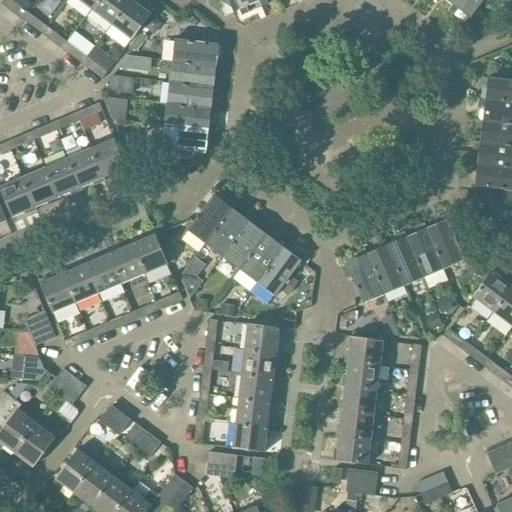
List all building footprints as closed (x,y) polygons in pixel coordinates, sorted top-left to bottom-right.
[(11,0),(6,7),(21,19),(26,11),(15,3),(11,0)] [(16,0),(15,3),(26,11),(31,6),(23,0),(16,0)] [(76,0),(91,11),(99,0),(76,0)] [(111,26),(130,0),(99,0),(91,11),(111,26)] [(132,0),(130,0),(111,26),(132,41),(142,27),(150,16),(151,15),(132,0)] [(206,0),(206,4),(223,17),(224,17),(226,16),(233,14),(233,13),(228,1),(226,0),(206,0)] [(233,0),(238,10),(239,10),(239,11),(241,16),(249,13),(246,7),(258,2),(257,0),(233,0)] [(456,0),(452,5),(448,10),(454,15),(458,10),(471,19),(477,10),(484,0),(456,0)] [(477,10),(471,19),(477,24),(484,15),(477,10)] [(31,15),(26,22),(41,34),(47,27),(31,15)] [(150,16),(142,27),(154,36),(162,24),(150,16)] [(51,30),(46,38),(62,50),(66,44),(68,43),(51,30)] [(129,46),(129,47),(133,50),(136,52),(147,37),(144,35),(140,32),(129,46)] [(182,36),(181,40),(199,42),(200,37),(200,35),(182,32),(182,36)] [(172,62),(216,67),(222,68),(223,61),(217,60),(219,45),(199,42),(181,40),(175,40),(172,62)] [(71,45),(66,53),(82,65),(87,57),(71,45)] [(111,48),(105,57),(107,59),(114,65),(121,56),(111,48)] [(125,60),(118,69),(139,72),(141,58),(127,56),(125,60)] [(107,59),(101,67),(108,73),(114,65),(107,59)] [(92,61),(86,68),(102,80),(108,73),(101,67),(92,61)] [(214,82),(216,67),(172,62),(169,83),(213,89),(220,90),(220,82),(214,82)] [(482,78),(481,86),(487,86),(485,100),(485,101),(511,103),(511,80),(488,78),(488,79),(482,78)] [(110,80),(108,91),(118,92),(120,81),(110,80)] [(212,103),(213,89),(169,83),(167,105),(211,111),(217,111),(218,104),(212,103)] [(511,103),(485,101),(485,100),(479,99),(478,107),(484,108),(482,122),(511,125),(511,103)] [(94,105),(76,113),(77,117),(79,121),(97,113),(94,105)] [(209,124),(211,111),(167,105),(164,127),(208,132),(214,133),(215,125),(209,124)] [(71,115),(53,123),(53,124),(56,131),(57,131),(71,125),(74,123),(71,115)] [(511,125),(482,122),(476,121),(476,128),(481,129),(480,143),(511,147),(511,125)] [(47,125),(30,133),(34,141),(51,133),(47,125)] [(207,146),(208,132),(164,127),(161,149),(206,154),(212,154),(213,146),(207,146)] [(25,135),(7,142),(8,145),(11,151),(29,143),(25,135)] [(91,149),(104,179),(127,169),(126,166),(118,147),(114,139),(91,149)] [(511,147),(480,143),(474,142),(473,150),(479,151),(477,165),(511,168),(511,147)] [(126,144),(118,147),(126,166),(133,162),(126,144)] [(81,189),(104,179),(91,149),(68,158),(81,189)] [(58,199),(81,189),(68,158),(45,168),(58,199)] [(511,168),(477,165),(472,163),(470,171),(476,172),(474,187),(472,204),(482,212),(484,196),(508,213),(511,208),(511,168)] [(35,209),(58,199),(45,168),(22,178),(35,209)] [(0,190),(12,219),(35,209),(22,178),(0,187),(0,190)] [(231,209),(235,204),(229,200),(225,204),(214,195),(187,231),(205,245),(231,209)] [(249,222),(253,218),(247,213),(243,218),(231,209),(205,245),(222,257),(249,222)] [(426,229),(444,270),(464,262),(462,255),(447,221),(444,215),(437,218),(439,224),(427,229),(426,229)] [(260,231),(249,222),(222,257),(239,270),(266,235),(267,235),(270,230),(264,226),(260,231)] [(426,229),(427,229),(425,224),(417,227),(419,232),(407,237),(406,238),(424,279),(444,270),(426,229)] [(166,231),(157,235),(163,249),(172,245),(166,231)] [(406,238),(407,237),(404,232),(397,235),(399,241),(387,246),(386,246),(404,287),(424,279),(406,238)] [(131,245),(144,275),(168,265),(155,235),(131,245)] [(277,244),(267,235),(266,235),(239,270),(257,283),(271,264),(283,248),(284,249),(287,244),(281,239),(277,244)] [(386,246),(387,246),(384,240),(377,244),(379,249),(367,254),(366,255),(384,296),(404,287),(386,246)] [(121,285),(144,275),(131,245),(109,254),(108,255),(121,285)] [(295,257),(284,249),(283,248),(271,264),(257,283),(275,297),(280,291),(290,277),(301,262),(304,256),(298,252),(295,257)] [(366,255),(367,254),(365,249),(357,253),(359,258),(345,263),(363,305),(384,296),(366,255)] [(98,295),(121,285),(108,255),(109,254),(85,264),(98,295)] [(76,305),(98,295),(85,264),(62,274),(76,305)] [(180,277),(181,279),(186,291),(196,277),(186,269),(180,277)] [(492,271),(472,298),(473,298),(492,312),(511,286),(492,271)] [(52,314),(76,305),(62,274),(39,284),(52,314)] [(290,277),(280,291),(288,297),(298,283),(290,277)] [(492,312),(493,313),(510,326),(511,324),(511,286),(492,312)] [(179,292),(161,300),(164,308),(183,301),(179,292)] [(453,310),(448,297),(436,302),(441,315),(453,310)] [(195,311),(195,312),(207,314),(208,302),(196,300),(195,311)] [(156,303),(137,310),(141,318),(159,311),(156,303)] [(233,318),(233,317),(235,307),(221,305),(219,315),(219,316),(233,318)] [(347,322),(354,319),(354,316),(354,310),(340,317),(339,328),(346,329),(347,322)] [(34,316),(45,343),(56,338),(44,312),(34,316)] [(133,312),(114,320),(118,328),(126,325),(137,320),(135,318),(133,312)] [(425,318),(430,331),(432,330),(441,326),(442,326),(436,313),(425,318)] [(34,347),(45,343),(34,316),(23,321),(34,347)] [(110,322),(91,330),(95,338),(114,330),(110,322)] [(244,350),(277,354),(280,329),(247,324),(244,350)] [(209,325),(206,345),(214,347),(217,326),(209,325)] [(87,332),(68,340),(72,348),(91,340),(87,332)] [(454,333),(448,340),(464,352),(469,345),(454,333)] [(347,363),(380,367),(383,341),(351,337),(347,363)] [(412,346),(410,365),(419,366),(422,346),(418,345),(412,345),(412,346)] [(474,348),(468,355),(483,366),(488,359),(474,348)] [(206,350),(203,370),(211,371),(214,350),(206,350)] [(274,378),(277,354),(244,350),(241,375),(274,378)] [(13,356),(10,379),(22,380),(25,357),(13,356)] [(44,371),(44,370),(39,359),(39,358),(25,356),(25,357),(22,380),(22,381),(40,383),(48,373),(44,371)] [(377,391),(380,367),(347,363),(344,387),(377,391)] [(494,363),(489,371),(502,381),(508,374),(494,363)] [(56,379),(79,396),(86,387),(64,370),(56,379)] [(409,370),(407,389),(416,390),(418,373),(418,371),(419,371),(415,371),(409,370)] [(203,374),(200,395),(204,395),(208,396),(211,375),(203,374)] [(271,403),(274,378),(241,375),(238,399),(271,403)] [(72,405),(79,396),(56,379),(49,388),(72,405)] [(374,415),(377,391),(344,387),(341,410),(374,415)] [(0,416),(13,399),(3,392),(0,396),(0,416)] [(406,395),(404,414),(413,415),(415,396),(408,395),(406,395)] [(14,454),(37,424),(18,410),(21,406),(13,399),(0,416),(0,425),(3,428),(0,432),(0,447),(2,445),(14,454)] [(199,399),(197,419),(201,420),(205,420),(208,400),(199,399)] [(268,428),(271,403),(238,399),(235,424),(268,428)] [(119,436),(131,421),(111,405),(99,421),(119,436)] [(371,441),(374,415),(341,410),(338,437),(371,441)] [(403,420),(401,439),(410,440),(411,435),(412,421),(403,420)] [(37,424),(14,454),(26,463),(23,467),(30,471),(32,468),(33,468),(56,438),(37,424)] [(130,446),(143,429),(136,424),(123,440),(130,446)] [(196,424),(194,444),(202,445),(205,425),(196,424)] [(265,453),(268,428),(235,424),(232,449),(265,453)] [(142,454),(154,438),(143,429),(130,446),(142,454)] [(368,466),(371,441),(338,437),(335,462),(368,466)] [(154,438),(142,454),(148,459),(160,443),(154,438)] [(491,465),(511,455),(511,442),(486,454),(491,465)] [(400,444),(398,464),(407,465),(409,445),(406,445),(400,444)] [(74,495),(97,464),(78,450),(55,480),(53,484),(59,489),(61,485),(73,494),(74,495)] [(207,464),(235,468),(237,457),(208,453),(207,464)] [(511,455),(491,465),(495,475),(511,468),(511,455)] [(92,508),(118,473),(101,459),(97,464),(74,495),(73,494),(71,498),(77,502),(80,499),(91,508),(92,508)] [(234,479),(235,468),(207,464),(206,475),(234,479)] [(348,482),(376,485),(378,474),(349,471),(348,482)] [(117,511),(137,487),(136,486),(118,473),(92,508),(91,508),(89,511),(90,511),(117,511)] [(421,495),(448,484),(443,473),(416,484),(421,495)] [(162,511),(166,506),(183,483),(173,476),(158,496),(150,491),(144,500),(133,492),(137,487),(117,511),(162,511)] [(375,496),(376,485),(348,482),(347,493),(375,496)] [(166,506),(175,511),(192,490),(183,483),(166,506)] [(448,484),(421,495),(425,506),(452,494),(448,484)] [(511,511),(511,498),(496,506),(498,511),(511,511)]
